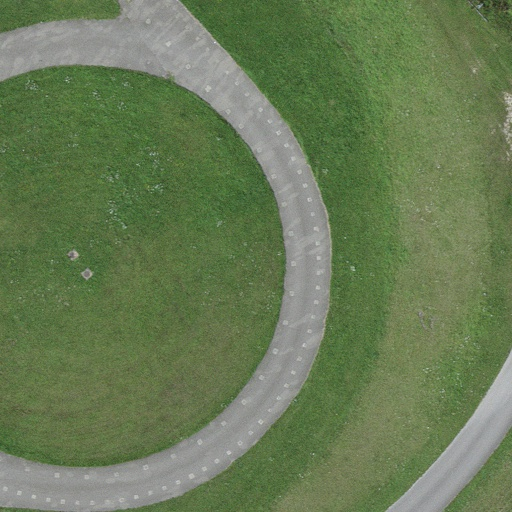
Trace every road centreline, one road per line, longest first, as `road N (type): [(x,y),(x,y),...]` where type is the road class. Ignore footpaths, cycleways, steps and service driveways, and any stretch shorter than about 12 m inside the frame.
road 1 (track): [(0,60),(97,42),(170,58),(235,96),(284,152),(312,222),(316,297),(292,367),(250,425),(190,469),(118,492),(42,488),(0,475)]
road 2 (track): [(411,511),(511,390)]
road 3 (track): [(150,0),(235,96)]
